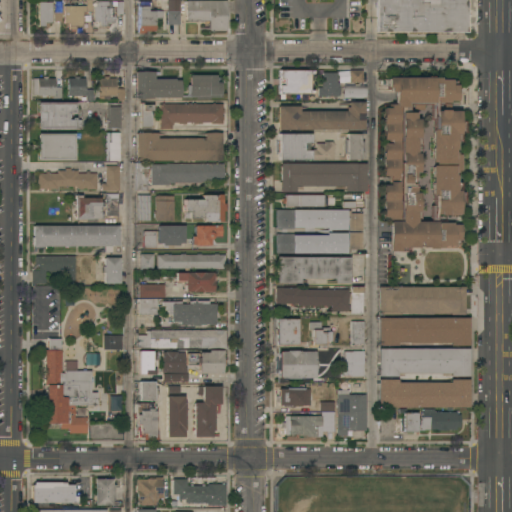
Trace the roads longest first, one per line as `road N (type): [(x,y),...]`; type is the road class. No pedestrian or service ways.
road 1 (residential): [(253,511),(251,0)]
road 2 (residential): [(8,511),(10,0)]
road 3 (residential): [(502,54),(0,51)]
road 4 (residential): [(502,459),(0,459)]
road 5 (secondary): [(502,459),(501,256)]
